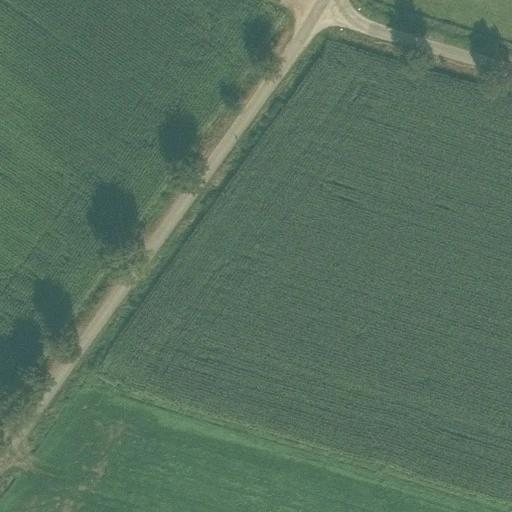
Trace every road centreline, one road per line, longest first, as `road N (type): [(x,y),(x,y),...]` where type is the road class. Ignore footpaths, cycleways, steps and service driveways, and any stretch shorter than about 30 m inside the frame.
road 1 (unclassified): [(0,458),(316,0)]
road 2 (unclassified): [(511,72),(390,37),(322,0)]
